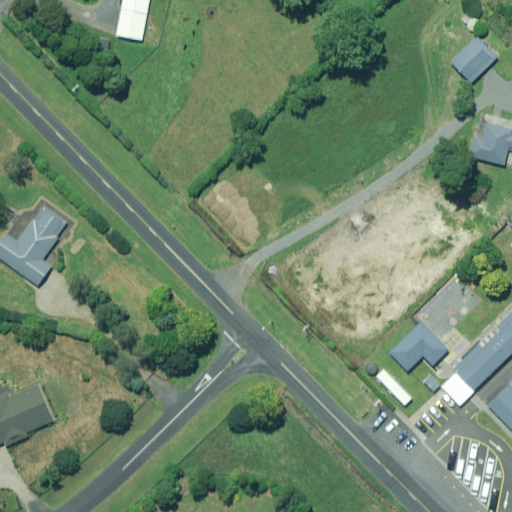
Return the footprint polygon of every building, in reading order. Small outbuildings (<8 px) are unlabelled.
[(126,0),(120,36),(145,41),(152,0),(126,0)] [(475,10),(463,20),(476,34),(487,24),(475,10)] [(500,57),(480,38),(455,64),(474,83),(500,57)] [(456,104),(462,78),(451,76),(445,101),(456,104)] [(511,150),(511,128),(489,124),(486,139),(476,137),(472,158),(509,166),(511,150)] [(70,225),(45,207),(20,242),(9,234),(0,246),(0,257),(40,286),(54,267),(45,260),(70,225)] [(511,346),(511,310),(448,373),(466,392),(511,346)] [(442,349),(415,322),(381,356),(400,375),(416,359),(424,366),(442,349)] [(416,398),(388,369),(379,377),(408,406),(416,398)] [(443,387),(434,378),(427,384),(436,393),(443,387)] [(0,446),(8,443),(9,445),(33,435),(32,432),(55,422),(39,387),(11,399),(9,393),(0,396),(0,446)] [(511,397),(501,387),(484,404),(511,432),(511,397)]
